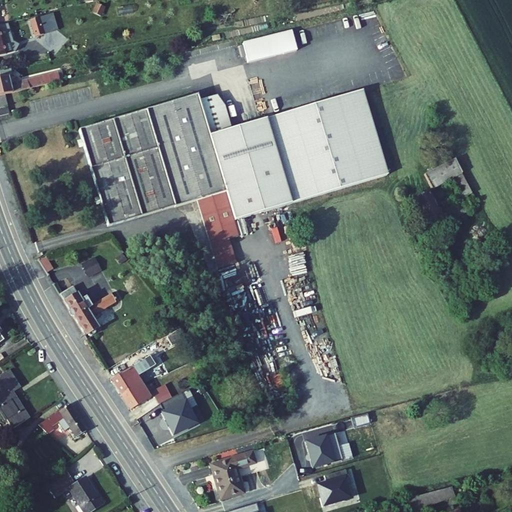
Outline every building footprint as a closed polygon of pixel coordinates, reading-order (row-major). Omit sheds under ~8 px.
[(92,12),(101,17),(106,7),(96,3),(92,12)] [(38,18),(43,34),(57,30),(53,13),(38,18)] [(30,20),(34,37),(43,34),(38,18),(30,20)] [(0,56),(15,51),(19,45),(13,42),(7,24),(0,25),(0,56)] [(243,45),(248,64),(297,51),(292,32),(243,45)] [(0,96),(5,95),(60,81),(58,72),(10,84),(8,77),(12,76),(10,68),(0,70),(0,96)] [(349,96),(225,134),(208,139),(192,144),(182,107),(181,101),(60,135),(86,228),(235,181),(237,191),(209,200),(219,228),(374,182),(349,96)] [(182,107),(192,144),(208,139),(198,103),(182,107)] [(396,191),(412,226),(429,219),(418,195),(438,186),(449,210),(460,205),(444,170),(396,191)] [(89,237),(209,200),(237,191),(235,181),(86,228),(89,237)] [(115,259),(120,265),(127,260),(122,253),(115,259)] [(38,260),(46,273),(53,269),(46,257),(38,260)] [(81,264),(89,278),(102,271),(94,257),(81,264)] [(73,287),(60,295),(85,336),(88,334),(89,336),(91,336),(95,334),(96,332),(95,330),(98,328),(91,317),(116,302),(112,294),(91,306),(86,297),(81,300),(73,287)] [(143,351),(126,362),(132,372),(146,363),(149,367),(146,369),(152,381),(157,378),(143,351)] [(126,362),(105,375),(125,405),(143,393),(136,380),(130,384),(126,376),(132,372),(126,362)] [(0,378),(0,409),(15,432),(33,421),(34,420),(16,395),(23,390),(11,372),(0,378)] [(152,381),(148,383),(151,388),(160,384),(157,378),(152,381)] [(160,384),(151,388),(155,397),(165,393),(160,384)] [(165,393),(155,397),(158,403),(167,398),(165,393)] [(196,422),(184,399),(159,408),(173,435),(196,422)] [(69,429),(78,440),(88,432),(69,402),(42,424),(53,434),(57,431),(55,427),(58,426),(63,422),(69,429)] [(58,426),(64,434),(69,429),(63,422),(58,426)] [(248,456),(206,470),(209,481),(213,480),(221,504),(241,498),(234,473),(252,467),(248,456)] [(71,490),(84,511),(93,511),(104,505),(87,478),(77,485),(66,468),(48,485),(57,499),(71,490)] [(349,499),(342,476),(313,484),(323,507),(349,499)] [(445,496),(442,485),(395,497),(398,508),(445,496)]
